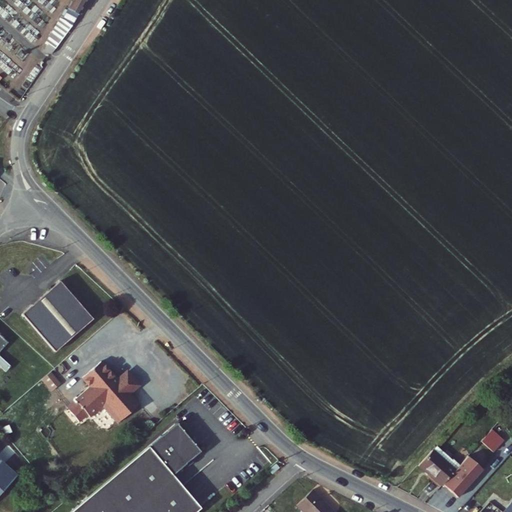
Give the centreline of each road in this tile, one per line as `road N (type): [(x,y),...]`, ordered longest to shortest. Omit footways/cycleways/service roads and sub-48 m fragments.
road 1 (residential): [(34,195),(304,458)]
road 2 (residential): [(103,0),(19,132),(20,168),(34,195)]
